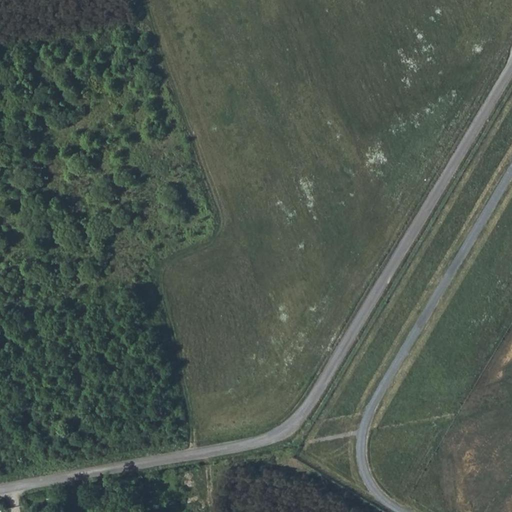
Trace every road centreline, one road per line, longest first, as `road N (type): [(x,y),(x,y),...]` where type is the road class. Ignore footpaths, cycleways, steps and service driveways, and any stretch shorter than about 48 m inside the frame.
road 1 (unclassified): [(511,65),(293,424),(258,442),(0,490)]
road 2 (track): [(195,455),(158,262),(210,247),(221,218),(146,0)]
